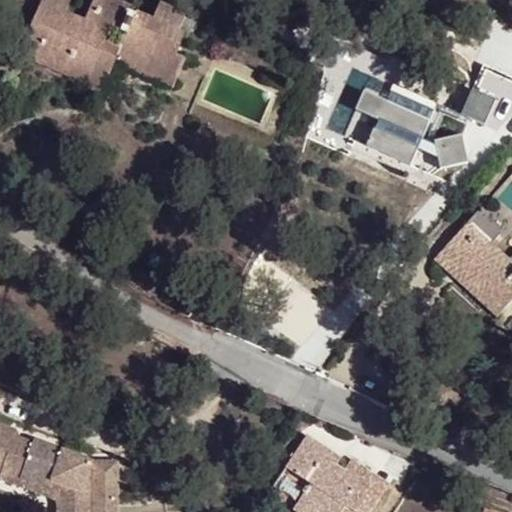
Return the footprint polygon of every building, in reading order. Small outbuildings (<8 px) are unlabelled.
[(66,12),(42,2),(25,40),(109,78),(117,59),(159,78),(170,51),(186,13),(162,3),(154,20),(131,10),(132,7),(116,0),(94,0),(85,20),(66,12)] [(43,0),(42,2),(66,12),(70,0),(43,0)] [(109,78),(25,40),(21,48),(91,80),(85,92),(100,98),(109,78)] [(170,51),(159,78),(175,85),(186,58),(170,51)] [(377,120),(366,146),(410,165),(422,139),(430,121),(363,92),(355,111),(377,120)] [(461,135),(434,141),(440,168),(467,162),(461,135)] [(434,145),(422,139),(418,150),(437,158),(434,145)] [(511,261),(468,222),(446,245),(434,259),(496,315),(511,298),(511,261)] [(431,232),(418,246),(433,260),(434,259),(446,245),(431,232)] [(496,315),(434,259),(433,260),(428,266),(489,322),(496,315)] [(16,431),(0,424),(0,469),(4,471),(6,472),(9,465),(24,470),(21,478),(50,489),(51,487),(69,494),(69,511),(119,511),(119,463),(94,462),(39,441),(38,441),(37,441),(35,441),(34,443),(34,444),(19,438),(19,435),(19,434),(18,433),(16,431)] [(339,511),(360,480),(343,469),(339,475),(332,470),(336,464),(341,457),(307,435),(287,466),(310,482),(305,490),(300,486),(295,493),(300,496),(293,510),(296,511),(339,511)] [(339,475),(343,469),(336,464),(332,470),(339,475)] [(6,472),(4,471),(1,479),(59,501),(59,511),(69,511),(69,494),(51,487),(50,489),(21,478),(24,470),(9,465),(6,472)]
